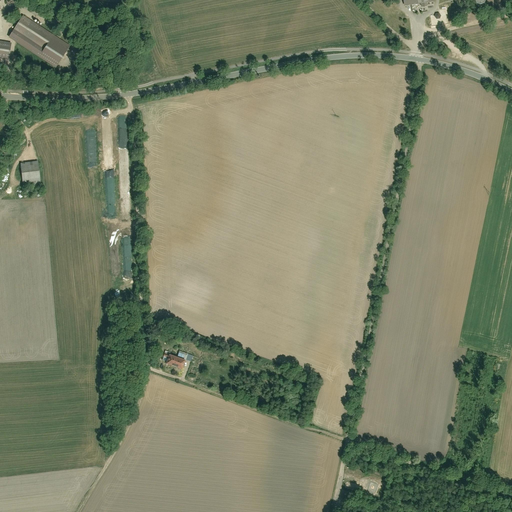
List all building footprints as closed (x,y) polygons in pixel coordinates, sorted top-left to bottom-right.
[(427,5),(435,3),(434,0),(403,0),(405,8),(422,5),(422,9),(427,8),(427,5)] [(4,10),(6,19),(18,17),(17,8),(4,10)] [(21,18),(11,32),(41,52),(51,38),(21,18)] [(0,43),(0,61),(7,62),(10,46),(0,43)] [(22,167),(23,185),(40,183),(39,165),(22,167)] [(163,354),(161,361),(165,362),(164,365),(180,371),(184,360),(168,354),(168,355),(163,354)]
